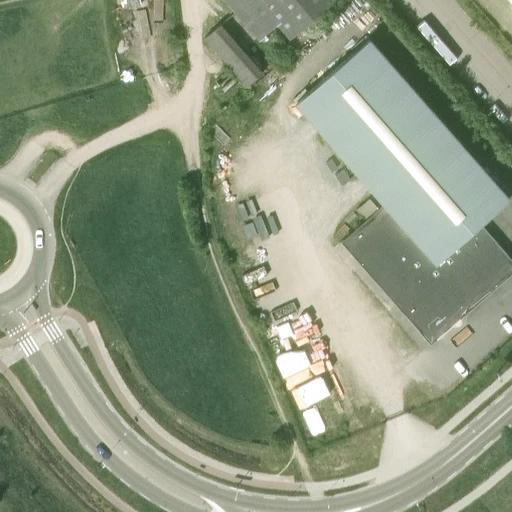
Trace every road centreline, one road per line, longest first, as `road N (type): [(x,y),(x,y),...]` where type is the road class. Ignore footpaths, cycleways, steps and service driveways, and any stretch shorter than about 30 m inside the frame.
road 1 (track): [(187,0),(191,167),(200,212),(314,486)]
road 2 (tertiary): [(243,511),(161,466),(108,419),(43,319),(31,282)]
road 3 (tertiary): [(0,315),(93,444),(144,487),(194,511)]
road 4 (tertiary): [(344,511),(427,477),(511,405)]
road 5 (track): [(68,162),(189,100)]
road 6 (unclassified): [(511,99),(427,0)]
